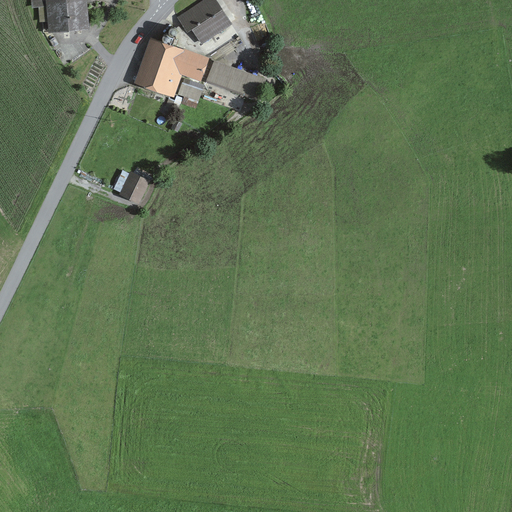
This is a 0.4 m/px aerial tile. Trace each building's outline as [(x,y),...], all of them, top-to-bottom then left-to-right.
[(45,0),(48,31),(92,28),(89,0),(45,0)] [(216,0),(199,0),(181,12),(201,42),(231,22),(216,0)] [(209,59),(149,39),(135,84),(176,98),(183,76),(201,82),(209,59)] [(214,58),(206,80),(258,98),(266,76),(214,58)] [(179,103),(198,107),(203,87),(183,83),(179,103)] [(150,181),(129,171),(119,194),(139,204),(150,181)]
